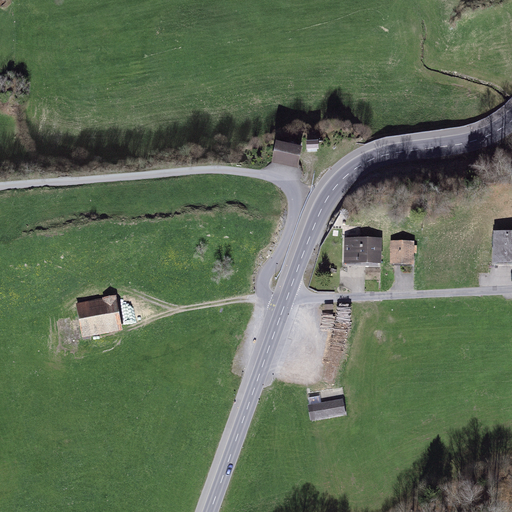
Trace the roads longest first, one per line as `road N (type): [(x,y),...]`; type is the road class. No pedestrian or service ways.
road 1 (residential): [(287,296),(266,297),(263,281),(279,258),(295,195),(270,176),(193,169),(0,184)]
road 2 (secondary): [(287,296),(320,211),(355,168),(380,156),(470,142),(511,121)]
road 3 (secondary): [(210,511),(287,296)]
road 4 (unclassified): [(287,296),(511,289)]
road 5 (track): [(131,330),(266,297)]
